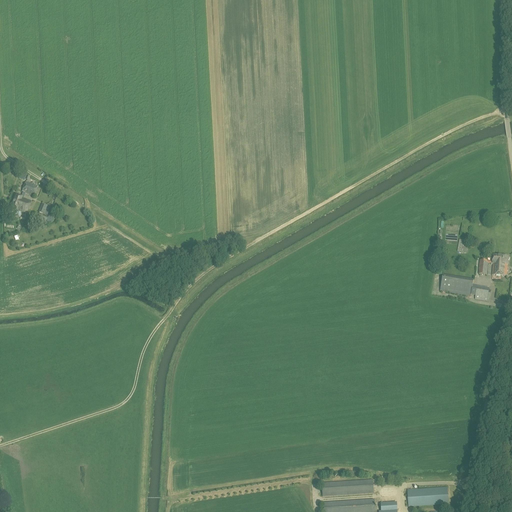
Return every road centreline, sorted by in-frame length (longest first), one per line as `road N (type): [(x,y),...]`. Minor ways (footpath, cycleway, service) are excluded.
road 1 (track): [(505,115),(450,131),(264,235)]
road 2 (track): [(264,235),(159,254),(43,181)]
road 3 (unclassified): [(462,511),(511,307)]
road 4 (unclassified): [(511,158),(503,0)]
